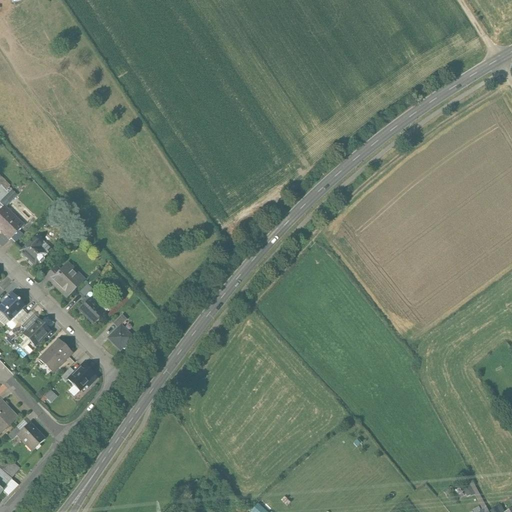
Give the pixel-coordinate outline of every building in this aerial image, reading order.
[(3,207),(0,210),(0,232),(9,241),(11,239),(18,232),(23,227),(3,207)] [(18,232),(11,239),(15,244),(23,236),(18,232)] [(40,247),(33,240),(20,252),(35,267),(45,256),(38,249),(40,247)] [(60,273),(50,283),(51,283),(52,282),(61,291),(60,292),(66,298),(79,284),(72,278),(76,274),(67,266),(60,273)] [(56,268),(46,278),(50,283),(60,273),(56,268)] [(86,297),(93,288),(86,283),(79,292),(86,297)] [(0,305),(0,314),(8,323),(23,308),(18,303),(19,302),(12,295),(0,305)] [(89,300),(79,311),(93,325),(104,314),(89,300)] [(38,321),(22,336),(34,348),(50,333),(38,321)] [(19,324),(10,332),(16,337),(24,329),(19,324)] [(120,327),(108,340),(119,352),(132,339),(120,327)] [(58,342),(39,361),(52,373),(68,358),(71,354),(58,342)] [(68,358),(59,367),(65,373),(69,370),(74,365),(68,358)] [(74,374),(68,381),(79,392),(85,387),(87,389),(97,380),(83,366),(74,374)] [(65,373),(61,378),(66,383),(68,381),(74,374),(69,370),(65,373)] [(0,434),(16,419),(0,403),(0,402),(0,434)] [(44,441),(28,424),(20,432),(16,436),(17,437),(32,452),(44,441)] [(16,428),(7,436),(12,441),(17,437),(16,436),(20,432),(16,428)] [(10,479),(0,470),(0,489),(1,490),(10,479)] [(488,511),(489,511),(473,482),(464,487),(466,489),(463,491),(468,499),(475,496),(482,510),(480,511),(474,501),(463,507),(465,511),(488,511)] [(268,511),(260,503),(251,511),(252,511),(268,511)]
